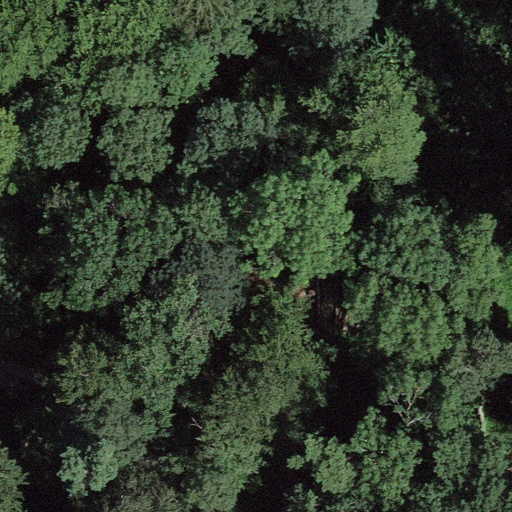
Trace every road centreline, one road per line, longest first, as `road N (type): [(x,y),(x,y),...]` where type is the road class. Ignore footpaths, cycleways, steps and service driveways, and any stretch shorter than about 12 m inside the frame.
road 1 (track): [(511,370),(95,364),(14,386)]
road 2 (track): [(14,386),(99,426),(212,511)]
road 3 (track): [(435,365),(299,511)]
road 4 (track): [(0,37),(185,0)]
